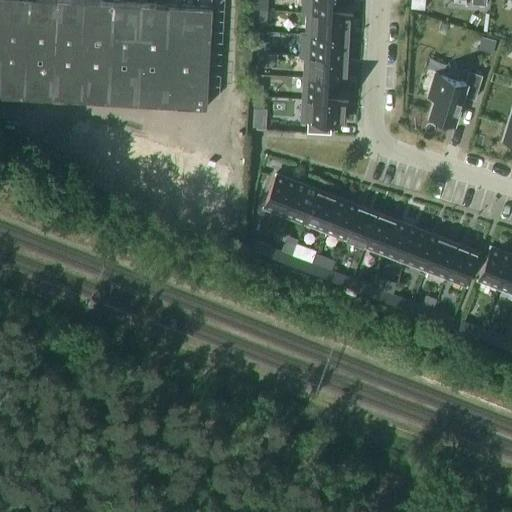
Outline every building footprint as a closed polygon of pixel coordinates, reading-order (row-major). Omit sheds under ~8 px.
[(0,0),(0,94),(207,106),(212,6),(94,0),(0,0)] [(303,0),(302,13),(307,14),(307,13),(350,15),(350,16),(352,16),(353,0),(303,0)] [(260,10),(259,22),(267,23),(268,11),(260,10)] [(350,16),(350,15),(307,13),(307,14),(306,34),(349,37),(350,16)] [(301,34),(300,57),(305,57),(305,56),(348,58),(349,37),(306,34),(301,34)] [(258,41),(257,53),(265,54),(266,42),(258,41)] [(257,53),(256,65),(264,66),(265,54),(257,53)] [(305,57),(304,77),(347,80),(347,79),(348,58),(305,56),(305,57)] [(435,73),(428,96),(435,98),(429,115),(433,116),(443,119),(443,120),(455,123),(458,112),(458,111),(463,96),(475,99),(482,75),(469,71),(466,83),(435,73)] [(349,80),(347,80),(304,77),(303,99),(345,102),(347,102),(349,80)] [(255,84),(255,96),(263,97),(263,85),(255,84)] [(255,96),(254,108),(262,109),(263,97),(255,96)] [(303,99),(301,121),(344,124),(345,102),(303,99)] [(511,107),(503,138),(511,140),(511,107)] [(263,208),(283,216),(296,183),(276,175),(263,208)] [(296,183),(283,216),(304,224),(317,191),(296,183)] [(324,232),(337,198),(317,191),(304,224),(324,232)] [(344,240),(357,206),(337,198),(324,232),(344,240)] [(377,214),(357,206),(344,240),(364,247),(377,214)] [(398,222),(377,214),(364,247),(385,255),(398,222)] [(385,255),(405,263),(418,230),(398,222),(385,255)] [(405,263),(425,271),(438,238),(418,230),(405,263)] [(438,238),(425,271),(446,279),(459,246),(438,238)] [(273,248),(253,240),(250,248),(270,255),(273,248)] [(459,246),(446,279),(466,287),(479,254),(459,246)] [(511,254),(490,246),(478,280),(498,288),(511,254)] [(273,248),(270,255),(290,263),(293,256),(273,248)] [(511,254),(498,288),(511,293),(511,254)] [(293,256),(290,263),(310,271),(313,263),(293,256)] [(313,263),(310,271),(331,279),(333,271),(313,263)] [(333,271),(331,279),(351,286),(353,279),(333,271)] [(353,279),(351,286),(371,294),(374,287),(353,279)] [(374,287),(371,294),(391,302),(394,294),(374,287)] [(394,294),(391,302),(411,310),(414,302),(394,294)] [(414,302),(411,310),(431,317),(434,310),(414,302)] [(434,310),(431,317),(451,325),(454,318),(434,310)] [(482,329),(462,321),(459,328),(479,336),(482,329)] [(482,329),(479,336),(500,344),(502,336),(482,329)] [(511,340),(502,336),(500,344),(511,348),(511,340)]
